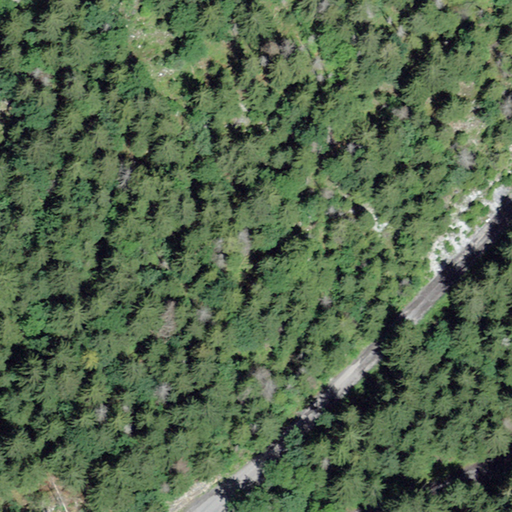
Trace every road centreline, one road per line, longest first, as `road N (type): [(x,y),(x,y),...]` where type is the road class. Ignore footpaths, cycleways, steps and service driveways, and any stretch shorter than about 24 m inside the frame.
road 1 (track): [(209,511),(511,201)]
road 2 (track): [(511,464),(487,482),(398,511)]
